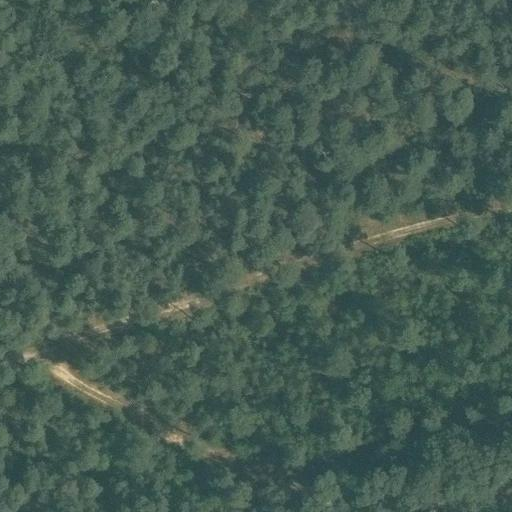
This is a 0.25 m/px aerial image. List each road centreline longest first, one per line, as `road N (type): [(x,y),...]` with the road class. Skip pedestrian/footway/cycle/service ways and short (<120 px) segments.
road 1 (track): [(0,355),(511,202)]
road 2 (track): [(511,496),(460,511),(209,456),(72,385),(29,347)]
